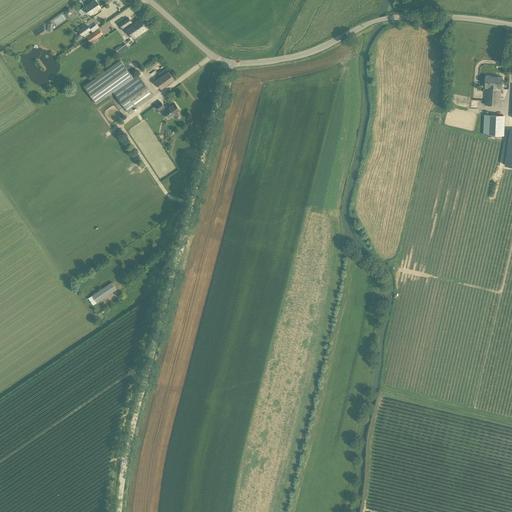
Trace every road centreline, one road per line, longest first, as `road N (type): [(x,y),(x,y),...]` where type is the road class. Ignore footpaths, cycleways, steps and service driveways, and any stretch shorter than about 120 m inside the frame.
road 1 (tertiary): [(118,511),(134,419),(229,62)]
road 2 (tertiary): [(369,23),(301,55),(229,62)]
road 3 (tertiary): [(511,25),(392,17)]
